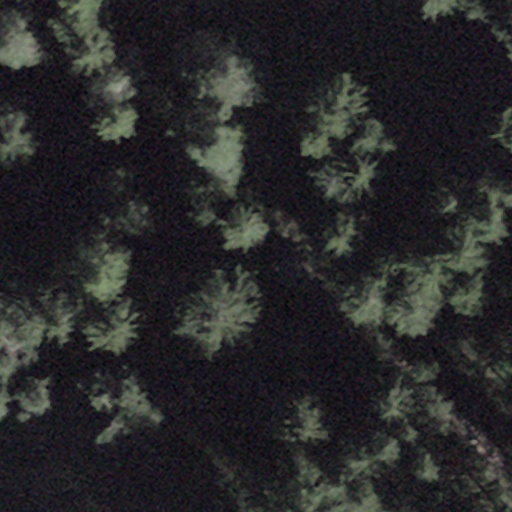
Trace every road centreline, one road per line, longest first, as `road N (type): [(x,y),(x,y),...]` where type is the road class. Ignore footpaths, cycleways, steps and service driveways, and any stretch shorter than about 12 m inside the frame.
road 1 (track): [(273,0),(260,33),(287,259),(95,511)]
road 2 (track): [(163,423),(62,511)]
